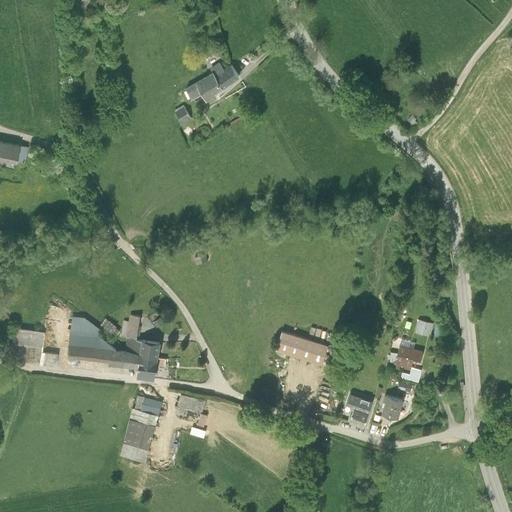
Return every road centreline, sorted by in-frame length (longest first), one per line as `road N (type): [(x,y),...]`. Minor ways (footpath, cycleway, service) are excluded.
road 1 (tertiary): [(478,425),(459,250),(438,177),(318,64),(285,0)]
road 2 (unclassified): [(478,425),(397,448),(224,394),(185,311),(130,253)]
road 3 (track): [(224,394),(0,363)]
road 4 (unclassified): [(0,128),(71,156),(130,253)]
road 5 (track): [(408,143),(435,118),(511,9)]
